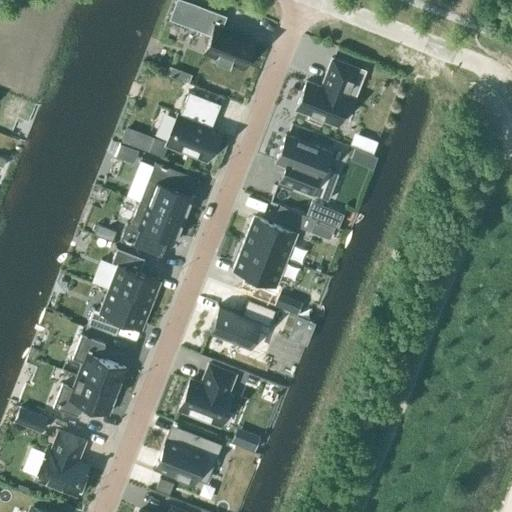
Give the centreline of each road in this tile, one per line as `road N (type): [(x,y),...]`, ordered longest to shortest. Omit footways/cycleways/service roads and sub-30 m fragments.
road 1 (residential): [(102,511),(303,0)]
road 2 (track): [(358,511),(511,123)]
road 3 (residential): [(497,78),(312,0)]
